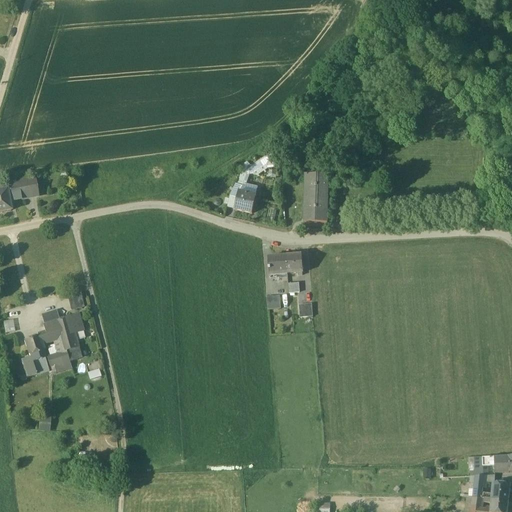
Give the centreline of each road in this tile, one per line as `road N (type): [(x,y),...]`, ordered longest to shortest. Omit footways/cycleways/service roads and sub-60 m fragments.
road 1 (residential): [(0,231),(155,203),(286,238),(504,232),(511,241)]
road 2 (track): [(389,0),(302,105),(260,143),(171,194),(169,205)]
road 3 (track): [(73,218),(120,430),(120,511)]
